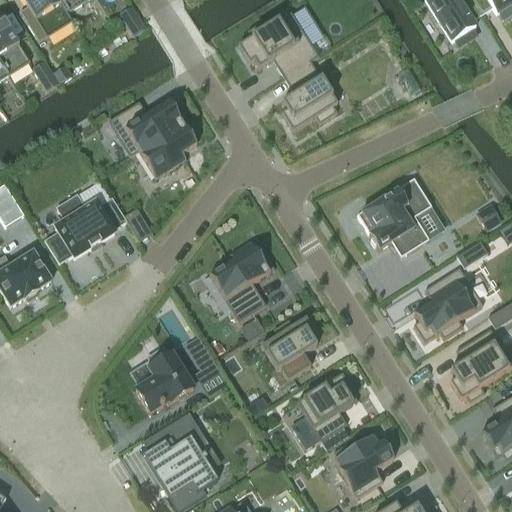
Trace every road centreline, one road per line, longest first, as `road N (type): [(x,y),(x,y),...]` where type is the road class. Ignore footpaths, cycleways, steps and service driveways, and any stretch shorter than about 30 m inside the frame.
road 1 (residential): [(473,511),(276,193)]
road 2 (residential): [(250,150),(136,292),(26,364)]
road 3 (residential): [(511,89),(276,193)]
road 4 (residential): [(250,150),(152,0)]
road 5 (residential): [(26,364),(109,511)]
